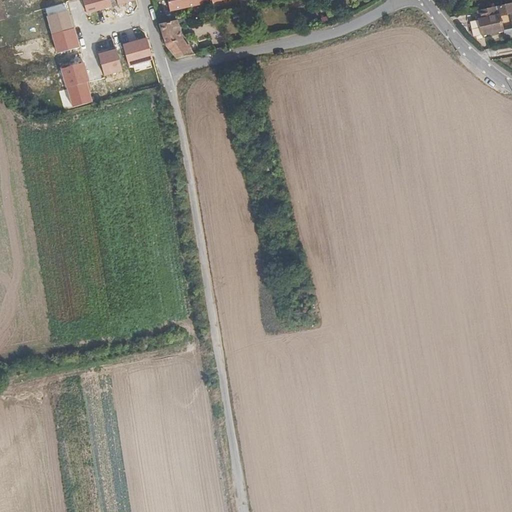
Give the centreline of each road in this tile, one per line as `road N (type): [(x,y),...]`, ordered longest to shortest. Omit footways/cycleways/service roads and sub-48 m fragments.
road 1 (residential): [(167,70),(241,511)]
road 2 (unclassified): [(399,0),(339,32),(167,70)]
road 3 (residential): [(425,0),(457,41),(511,85)]
